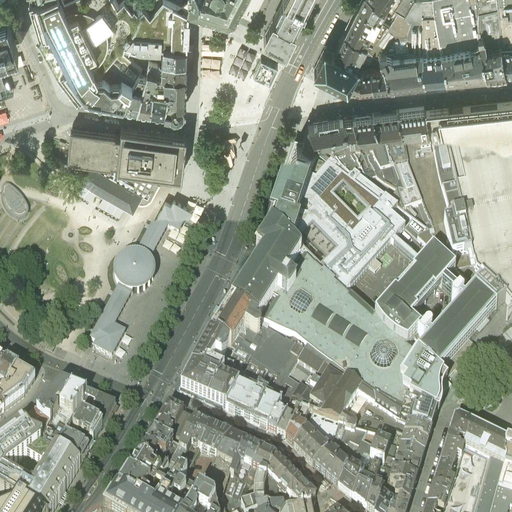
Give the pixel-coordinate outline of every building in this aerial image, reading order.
[(38,34),(49,55),(56,68),(64,78),(78,96),(118,49),(125,40),(132,33),(141,12),(128,0),(121,0),(119,2),(117,0),(33,0),(29,1),(38,34)] [(188,8),(173,0),(159,0),(150,12),(140,0),(128,0),(141,12),(132,33),(125,40),(186,43),(187,39),(188,25),(188,8)] [(140,0),(150,12),(159,0),(173,0),(188,8),(195,10),(227,19),(230,17),(233,16),(241,0),(140,0)] [(285,48),(293,30),(300,16),(303,9),(286,0),(281,0),(272,19),(266,32),(263,36),(285,48)] [(286,0),(303,9),(307,0),(286,0)] [(361,0),(359,6),(379,18),(387,7),(376,0),(361,0)] [(390,8),(395,0),(376,0),(387,7),(390,8)] [(395,0),(390,8),(411,21),(421,21),(420,0),(395,0)] [(424,54),(442,53),(431,0),(420,0),(421,21),(424,54)] [(431,0),(442,53),(479,45),(477,33),(477,11),(478,0),(431,0)] [(479,45),(480,50),(500,47),(496,6),(495,0),(478,0),(477,11),(477,33),(479,45)] [(500,47),(501,50),(511,48),(511,0),(495,0),(496,6),(500,47)] [(352,18),(374,33),(379,18),(359,6),(355,12),(352,18)] [(390,8),(387,7),(379,18),(391,26),(409,39),(411,21),(390,8)] [(374,33),(352,18),(348,26),(345,34),(367,45),(368,46),(374,33)] [(384,39),(391,26),(379,18),(374,33),(384,39)] [(8,20),(0,22),(0,67),(5,66),(3,60),(1,55),(18,49),(8,20)] [(384,39),(376,50),(373,56),(383,63),(380,56),(387,53),(391,53),(393,55),(394,58),(400,57),(424,54),(421,21),(411,21),(409,39),(391,26),(384,39)] [(374,33),(368,46),(376,50),(384,39),(374,33)] [(341,42),(338,50),(360,60),(367,45),(345,34),(341,42)] [(186,43),(125,40),(118,49),(126,55),(143,56),(143,55),(130,54),(131,49),(139,51),(162,52),(162,57),(186,58),(186,43)] [(479,45),(442,53),(447,80),(466,77),(485,75),(480,50),(479,45)] [(336,82),(348,87),(357,67),(360,60),(338,50),(337,52),(325,46),(312,68),(336,82)] [(500,47),(480,50),(485,75),(495,74),(504,72),(501,50),(500,47)] [(511,48),(501,50),(504,72),(511,71),(511,48)] [(105,102),(122,105),(127,91),(138,71),(141,66),(126,55),(118,49),(78,96),(86,98),(105,102)] [(389,87),(406,86),(427,83),(423,63),(424,54),(400,57),(394,58),(393,55),(391,53),(387,53),(380,56),(383,63),(384,66),(389,87)] [(442,53),(424,54),(423,63),(427,83),(435,81),(447,80),(442,53)] [(185,72),(186,58),(162,57),(162,64),(159,63),(157,61),(149,59),(143,59),(143,56),(126,55),(141,66),(147,68),(156,70),(185,72)] [(256,65),(253,73),(270,81),(273,73),(277,64),(260,56),(256,65)] [(214,73),(214,71),(217,71),(217,64),(211,64),(211,57),(203,57),(202,72),(214,73)] [(0,100),(8,98),(15,95),(5,66),(0,67),(0,100)] [(384,66),(371,68),(373,89),(381,88),(389,87),(384,66)] [(348,87),(359,91),(364,90),(373,89),(371,68),(362,69),(357,67),(348,87)] [(156,70),(147,68),(146,73),(136,107),(150,109),(154,83),(156,70)] [(185,72),(156,70),(154,83),(168,84),(164,111),(177,113),(184,108),(185,72)] [(146,73),(138,71),(127,91),(122,105),(136,107),(146,73)] [(168,84),(154,83),(150,109),(164,111),(168,84)] [(511,98),(495,101),(424,108),(429,135),(436,175),(440,193),(449,224),(433,231),(428,233),(427,232),(412,220),(404,229),(432,254),(455,275),(495,311),(505,304),(511,312),(511,98)] [(429,135),(424,108),(419,109),(397,112),(402,140),(429,135)] [(386,113),(371,115),(390,170),(393,169),(402,193),(396,193),(401,206),(403,213),(418,207),(424,222),(428,220),(407,170),(402,140),(397,112),(386,113)] [(363,116),(352,117),(365,151),(369,165),(376,177),(377,179),(384,185),(396,191),(396,193),(402,193),(393,169),(390,170),(371,115),(363,116)] [(348,118),(342,118),(356,155),(365,151),(352,117),(348,118)] [(330,121),(313,124),(319,147),(320,148),(329,156),(333,161),(335,163),(350,157),(356,155),(342,118),(330,121)] [(319,147),(313,124),(308,125),(305,134),(302,144),(318,149),(319,147)] [(80,128),(71,127),(69,140),(67,159),(82,160),(102,163),(103,161),(104,161),(115,167),(119,135),(114,134),(114,133),(114,132),(106,131),(87,129),(80,128)] [(119,135),(115,167),(134,177),(137,172),(159,184),(167,184),(172,184),(174,174),(181,175),(185,145),(186,134),(132,128),(120,127),(119,135)] [(436,175),(429,135),(402,140),(407,170),(428,220),(431,227),(433,231),(449,224),(440,193),(436,175)] [(223,172),(227,175),(236,154),(240,139),(220,138),(219,150),(223,172)] [(414,341),(415,342),(419,354),(415,359),(438,376),(467,343),(473,337),(490,317),(495,311),(473,292),(468,298),(463,303),(461,301),(463,300),(458,295),(457,297),(445,286),(455,275),(432,254),(421,265),(394,241),(404,229),(390,217),(397,209),(354,177),(353,177),(350,180),(340,171),(335,163),(333,161),(327,168),(315,164),(320,150),(318,149),(302,144),(296,142),(292,156),(281,185),(274,206),(270,219),(274,220),(271,229),(273,231),(287,245),(331,285),(345,298),(369,270),(375,275),(381,268),(375,263),(391,245),(418,269),(407,281),(391,300),(375,318),(376,319),(375,319),(374,320),(375,321),(372,324),(391,342),(404,351),(414,341)] [(363,176),(367,180),(376,177),(369,165),(365,151),(356,155),(350,157),(356,166),(363,176)] [(350,157),(335,163),(340,171),(350,180),(353,177),(354,177),(358,173),(361,177),(363,176),(356,166),(350,157)] [(136,204),(137,202),(139,203),(142,204),(145,203),(147,202),(149,201),(151,199),(153,196),(159,184),(137,172),(134,177),(115,167),(104,161),(103,161),(102,163),(98,171),(90,164),(76,177),(78,179),(84,183),(96,191),(126,208),(132,211),(136,204)] [(5,186),(3,187),(2,191),(1,196),(2,202),(4,208),(8,214),(13,218),(16,220),(20,221),(25,219),(28,216),(29,211),(27,205),(24,199),(19,193),(13,188),(8,185),(5,186)] [(396,193),(391,200),(401,206),(396,193)] [(159,244),(167,228),(178,235),(185,221),(191,210),(185,207),(174,201),(171,205),(165,202),(165,203),(158,216),(155,222),(151,229),(141,247),(136,255),(134,255),(130,255),(127,256),(123,258),(120,260),(118,263),(116,265),(115,269),(114,273),(115,278),(115,281),(117,284),(119,287),(115,295),(105,314),(101,321),(90,340),(96,343),(94,348),(111,357),(118,345),(124,333),(113,327),(127,301),(131,294),(138,294),(142,293),(145,291),(149,288),(151,284),(153,281),(153,278),(154,274),(153,270),(152,267),(151,264),(149,262),(153,254),(159,244)] [(287,245),(273,231),(255,253),(262,257),(248,279),(232,306),(258,324),(295,341),(307,351),(342,377),(371,397),(378,401),(402,413),(405,405),(410,408),(412,404),(420,408),(436,416),(438,417),(440,413),(441,409),(441,405),(441,401),(441,396),(441,391),(446,383),(445,382),(445,381),(438,376),(415,359),(404,351),(391,342),(372,324),(367,319),(368,317),(365,314),(363,316),(345,298),(331,285),(287,245)] [(221,323),(214,334),(237,349),(245,354),(243,356),(251,362),(279,381),(273,393),(277,395),(287,381),(300,362),(307,351),(295,341),(258,324),(232,306),(229,310),(221,323)] [(245,354),(237,349),(214,334),(213,335),(210,339),(234,354),(228,366),(234,369),(232,373),(241,378),(251,362),(243,356),(245,354)] [(234,354),(210,339),(205,348),(201,354),(214,363),(214,362),(220,364),(222,362),(228,366),(234,354)] [(474,350),(467,343),(438,376),(445,381),(447,379),(449,380),(455,372),(456,373),(467,362),(465,360),(474,350)] [(374,408),(375,407),(378,401),(371,397),(342,377),(307,351),(300,362),(324,381),(320,387),(309,379),(305,385),(306,386),(303,391),(296,386),(287,401),(285,405),(292,408),(301,411),(313,416),(338,425),(345,427),(345,432),(353,434),(355,431),(356,430),(356,427),(355,425),(344,418),(351,406),(357,397),(364,402),(374,408)] [(214,363),(201,354),(196,364),(192,372),(201,377),(205,370),(209,370),(223,375),(228,366),(222,362),(220,364),(214,362),(214,363)] [(241,378),(244,380),(239,389),(280,408),(283,404),(285,405),(287,401),(277,395),(273,393),(279,381),(251,362),(241,378)] [(0,390),(0,396),(5,393),(18,372),(12,369),(6,365),(0,374),(0,389),(1,390),(0,390)] [(219,383),(238,391),(239,389),(244,380),(241,378),(232,373),(234,369),(228,366),(223,375),(219,383)] [(197,401),(207,406),(219,383),(223,375),(209,370),(205,370),(201,377),(192,372),(180,393),(197,401)] [(0,396),(0,408),(4,413),(24,399),(34,382),(27,377),(18,372),(5,393),(0,396)] [(277,395),(287,401),(296,386),(287,381),(277,395)] [(219,383),(207,406),(215,410),(225,414),(238,391),(219,383)] [(50,427),(71,389),(61,384),(48,400),(36,415),(42,423),(50,427)] [(46,434),(53,437),(58,429),(65,432),(66,431),(73,418),(86,395),(79,392),(71,389),(50,427),(46,434)] [(238,391),(225,414),(267,433),(275,418),(280,408),(239,389),(238,391)] [(73,418),(81,419),(82,414),(90,418),(98,400),(92,397),(86,395),(73,418)] [(102,429),(115,407),(107,403),(98,400),(90,418),(82,414),(81,419),(88,422),(102,429)] [(378,401),(375,407),(396,421),(395,423),(398,424),(398,423),(402,413),(378,401)] [(275,418),(267,433),(276,438),(292,408),(285,405),(283,404),(280,408),(275,418)] [(436,416),(420,408),(412,404),(410,408),(415,411),(410,428),(431,434),(436,416)] [(405,405),(402,413),(398,423),(407,427),(410,428),(415,411),(410,408),(405,405)] [(301,411),(292,408),(276,438),(285,442),(292,430),(292,427),(301,411)] [(168,410),(159,425),(170,432),(169,433),(173,435),(182,417),(168,410)] [(313,416),(301,411),(292,427),(292,430),(285,442),(293,450),(304,434),(313,416)] [(42,423),(36,415),(30,419),(22,425),(31,436),(42,441),(39,447),(40,447),(55,455),(80,470),(84,463),(88,455),(53,437),(46,434),(50,427),(42,423)] [(326,457),(328,452),(338,425),(313,416),(304,434),(293,450),(312,469),(326,457)] [(173,435),(167,444),(179,450),(193,422),(188,419),(182,417),(173,435)] [(81,419),(73,418),(66,431),(93,446),(98,437),(102,429),(88,422),(81,419)] [(179,450),(170,465),(177,470),(202,426),(198,424),(193,422),(179,450)] [(458,422),(456,423),(454,424),(446,447),(457,450),(459,444),(465,446),(467,438),(466,438),(469,427),(458,422)] [(31,436),(22,425),(0,441),(0,496),(16,506),(19,502),(34,511),(54,511),(59,504),(80,470),(55,455),(33,492),(5,475),(6,472),(40,447),(39,447),(42,441),(31,436)] [(167,444),(173,435),(169,433),(170,432),(159,425),(156,431),(153,436),(167,444)] [(328,452),(331,453),(334,450),(339,449),(341,443),(347,446),(349,442),(360,448),(362,444),(367,434),(355,431),(353,434),(345,432),(345,427),(338,425),(328,452)] [(202,426),(177,470),(187,475),(199,452),(211,430),(207,428),(202,426)] [(406,432),(404,437),(427,445),(429,439),(431,434),(410,428),(407,427),(406,432)] [(506,445),(469,427),(466,438),(467,438),(465,446),(463,451),(490,464),(503,470),(504,465),(503,450),(506,445)] [(58,429),(53,437),(88,455),(91,451),(93,446),(66,431),(65,432),(58,429)] [(211,430),(199,452),(216,460),(230,438),(217,433),(211,430)] [(167,444),(153,436),(150,442),(145,449),(153,454),(154,453),(161,456),(154,469),(152,471),(163,478),(170,465),(179,450),(167,444)] [(404,437),(400,450),(423,457),(427,445),(404,437)] [(230,438),(216,460),(202,486),(209,491),(205,496),(205,497),(207,499),(212,502),(213,507),(214,511),(222,511),(220,506),(233,468),(246,445),(234,440),(230,438)] [(374,449),(369,461),(371,462),(372,461),(383,465),(392,442),(379,438),(374,449)] [(374,449),(362,444),(360,448),(349,468),(337,490),(351,501),(361,478),(369,461),(374,449)] [(246,445),(233,468),(220,506),(222,511),(241,511),(241,508),(239,502),(245,486),(251,472),(262,452),(259,451),(255,449),(249,446),(246,445)] [(511,446),(506,445),(503,450),(504,465),(503,470),(497,492),(511,496),(511,446)] [(457,450),(446,447),(440,467),(453,471),(454,468),(453,468),(455,460),(460,461),(463,452),(457,450)] [(138,461),(154,469),(161,456),(154,453),(153,454),(145,449),(142,454),(138,461)] [(400,450),(397,461),(420,468),(423,457),(400,450)] [(263,511),(260,510),(266,479),(273,459),(271,457),(262,452),(251,472),(245,486),(254,489),(253,504),(241,508),(241,511),(263,511)] [(326,457),(312,469),(337,490),(349,468),(331,453),(328,452),(326,457)] [(290,500),(290,499),(291,489),(297,481),(293,478),(273,459),(266,479),(260,510),(263,511),(276,510),(276,487),(290,500)] [(154,469),(138,461),(133,469),(128,477),(163,498),(169,502),(176,506),(185,491),(179,487),(183,481),(187,475),(177,470),(170,465),(163,478),(152,471),(154,469)] [(420,468),(397,461),(394,469),(397,469),(396,474),(416,480),(420,468)] [(503,470),(490,464),(476,511),(491,511),(497,492),(503,470)] [(453,471),(440,467),(434,488),(450,493),(454,483),(449,482),(451,474),(456,475),(457,473),(453,471)] [(361,478),(351,501),(365,511),(374,485),(379,471),(371,468),(369,474),(367,474),(366,479),(364,479),(361,478)] [(389,485),(382,483),(386,471),(379,469),(379,471),(374,485),(376,485),(380,486),(380,487),(381,487),(378,493),(382,495),(384,496),(388,493),(390,491),(392,486),(389,485)] [(393,473),(386,471),(382,483),(389,485),(393,473)] [(393,473),(389,485),(392,486),(412,492),(416,480),(396,474),(393,473)] [(149,511),(154,511),(163,498),(128,477),(123,484),(118,493),(149,511)] [(183,481),(179,487),(185,491),(196,496),(199,490),(183,481)] [(291,489),(290,499),(299,507),(310,506),(309,504),(315,498),(308,492),(297,481),(291,489)] [(374,485),(365,511),(375,511),(382,495),(378,493),(381,487),(380,487),(380,486),(376,485),(374,485)] [(186,511),(210,511),(213,507),(212,502),(207,499),(205,497),(205,496),(209,491),(202,486),(199,490),(196,496),(186,511)] [(388,493),(394,500),(408,505),(412,492),(392,486),(390,491),(388,493)] [(290,499),(290,500),(276,487),(276,510),(284,509),(299,507),(290,499)] [(450,493),(434,488),(427,508),(439,511),(443,511),(445,507),(443,506),(445,501),(447,502),(450,493)] [(169,502),(165,509),(169,511),(186,511),(196,496),(185,491),(176,506),(169,502)] [(511,496),(497,492),(491,511),(507,511),(508,509),(511,510),(511,496)] [(163,498),(154,511),(149,511),(118,493),(109,507),(109,509),(110,511),(169,511),(165,509),(169,502),(163,498)] [(388,493),(384,496),(382,495),(375,511),(390,511),(394,500),(388,493)] [(406,511),(408,505),(394,500),(390,511),(406,511)] [(12,511),(34,511),(19,502),(16,506),(12,511)]
